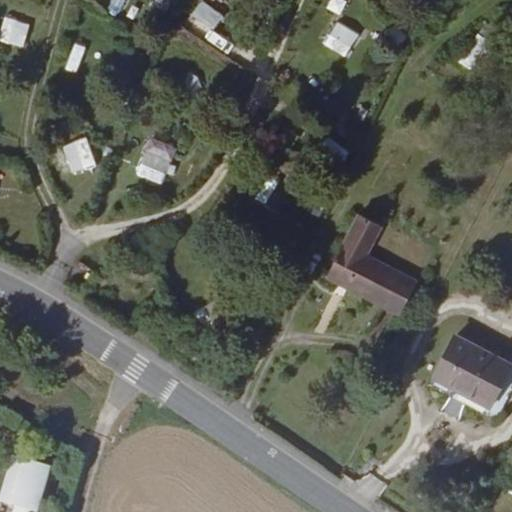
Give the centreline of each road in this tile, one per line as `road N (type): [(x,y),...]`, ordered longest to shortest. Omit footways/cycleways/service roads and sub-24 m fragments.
road 1 (tertiary): [(345,511),(135,369),(0,291)]
road 2 (unknown): [(65,257),(218,141),(293,0)]
road 3 (unknown): [(65,257),(21,141),(55,0)]
road 4 (track): [(135,369),(101,429),(77,511)]
